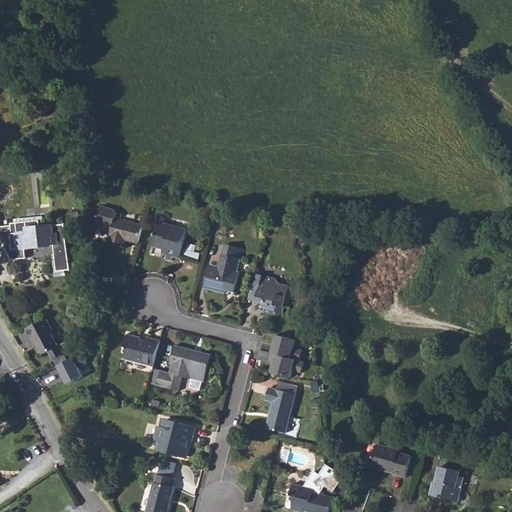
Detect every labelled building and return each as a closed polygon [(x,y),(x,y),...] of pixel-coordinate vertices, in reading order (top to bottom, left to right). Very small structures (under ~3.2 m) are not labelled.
[(95,176),(85,175),(84,187),(94,188),(95,176)] [(121,236),(138,241),(143,223),(115,215),(116,211),(114,207),(101,203),(95,224),(111,229),(109,237),(119,240),(121,236)] [(25,258),(24,249),(51,246),(53,245),(56,272),(70,270),(65,235),(64,224),(39,227),(38,220),(10,223),(10,225),(0,226),(0,240),(10,260),(25,258)] [(165,258),(171,259),(172,255),(179,257),(186,230),(158,221),(152,245),(167,249),(165,258)] [(239,250),(222,246),(220,254),(237,259),(239,250)] [(202,289),(221,294),(222,291),(231,294),(236,273),(234,272),(237,259),(220,254),(219,253),(215,267),(208,265),(202,289)] [(259,308),(262,309),(261,314),(273,317),(274,314),(278,315),(280,310),(283,311),(286,299),(282,298),(285,286),(274,283),(271,278),(252,273),(250,282),(245,299),(245,300),(253,302),(253,305),(259,306),(259,308)] [(51,331),(46,320),(24,328),(29,337),(33,335),(36,341),(35,344),(40,353),(48,349),(53,358),(69,349),(65,342),(57,346),(51,334),(51,331)] [(123,360),(154,368),(161,342),(148,338),(147,341),(140,339),(141,337),(128,333),(124,346),(127,346),(123,360)] [(298,339),(278,335),(273,352),(278,353),(302,359),(304,348),(296,346),(298,339)] [(213,356),(175,347),(170,365),(172,366),(170,373),(162,371),(158,387),(179,392),(183,377),(206,383),(213,356)] [(85,352),(61,365),(69,384),(86,376),(81,366),(89,362),(85,352)] [(302,359),(278,353),(273,371),(292,376),(295,370),(303,372),(306,360),(302,359)] [(158,387),(162,371),(154,369),(149,385),(158,387)] [(272,390),(284,393),(286,387),(273,383),(272,390)] [(280,435),(290,395),(292,388),(286,387),(284,393),(272,390),(264,388),(260,405),(266,406),(260,429),(280,435)] [(190,442),(192,436),(195,427),(181,422),(181,425),(177,424),(174,423),(174,422),(173,420),(165,418),(163,426),(156,424),(153,436),(150,435),(149,439),(159,442),(157,449),(166,453),(167,450),(173,452),(172,454),(184,458),(189,442),(190,442)] [(387,475),(400,478),(406,457),(394,453),(394,451),(374,445),(369,459),(371,460),(369,468),(380,471),(381,470),(388,472),(387,475)] [(332,490),(343,476),(327,464),(319,475),(314,471),(305,484),(294,481),(291,493),(294,494),(290,508),(302,511),(303,509),(314,511),(328,511),(330,506),(333,507),(336,496),(319,491),(324,484),(332,490)] [(425,496),(455,504),(458,490),(453,488),(457,473),(435,467),(432,483),(429,482),(425,496)] [(145,509),(156,511),(164,511),(172,485),(170,484),(172,476),(156,472),(154,480),(152,480),(145,509)] [(259,482),(265,484),(268,475),(262,473),(259,482)]
